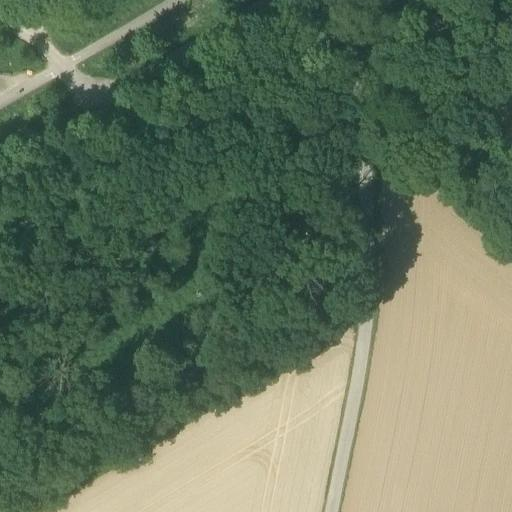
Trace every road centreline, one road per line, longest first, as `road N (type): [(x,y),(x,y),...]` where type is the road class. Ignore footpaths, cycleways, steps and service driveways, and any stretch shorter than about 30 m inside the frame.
road 1 (unclassified): [(329,0),(346,20),(364,76),(373,247),(330,511)]
road 2 (unclassified): [(0,23),(29,34),(87,111),(287,0)]
